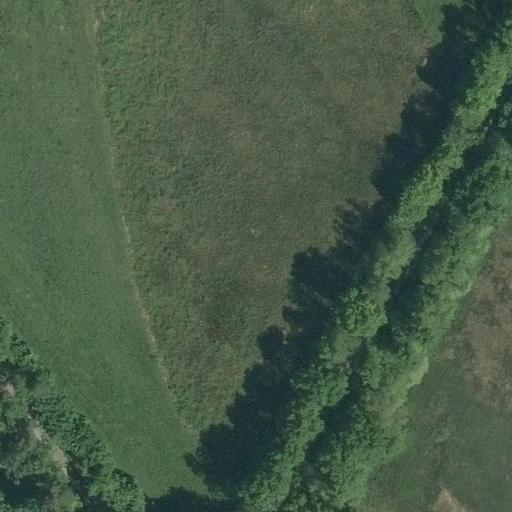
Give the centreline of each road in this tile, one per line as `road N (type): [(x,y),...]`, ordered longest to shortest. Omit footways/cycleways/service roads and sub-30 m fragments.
road 1 (track): [(511,61),(256,511)]
road 2 (unclassified): [(105,511),(0,376)]
